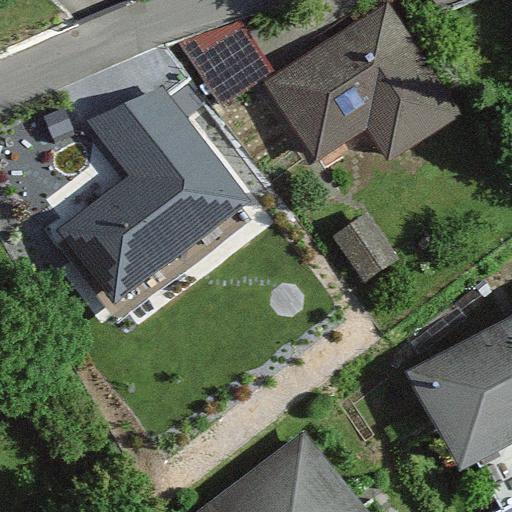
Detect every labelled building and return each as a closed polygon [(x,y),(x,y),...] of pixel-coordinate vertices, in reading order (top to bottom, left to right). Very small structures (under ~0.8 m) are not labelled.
[(187,45),(231,104),(283,66),(239,7),(187,45)] [(386,10),(263,93),(323,182),(367,152),(389,185),(468,132),(386,10)] [(247,200),(160,90),(90,123),(131,176),(58,232),(112,302),(247,200)] [(511,313),(376,378),(428,488),(511,448),(511,313)] [(356,511),(299,441),(210,511),(356,511)]
